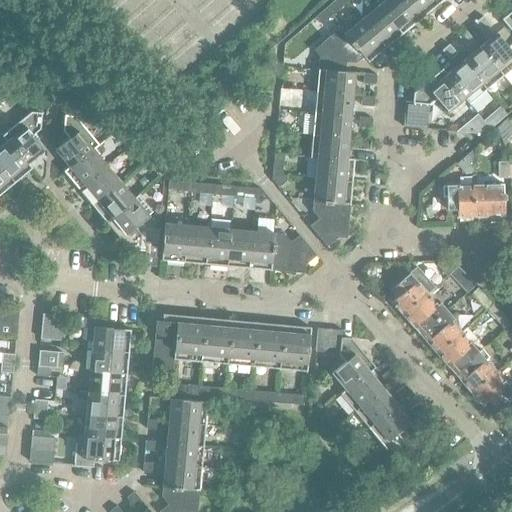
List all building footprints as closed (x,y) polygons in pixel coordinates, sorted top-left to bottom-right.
[(338,11),(348,2),(345,0),(334,0),(331,3),(338,11)] [(402,33),(419,20),(402,0),(385,0),(379,5),(402,33)] [(402,0),(419,20),(442,0),(402,0)] [(386,47),(402,33),(379,5),(363,19),(386,47)] [(322,25),(332,16),(325,8),(315,17),(322,25)] [(511,10),(502,19),(511,31),(511,10)] [(491,26),(483,16),(475,23),(484,32),(491,26)] [(368,62),(386,47),(363,19),(346,33),(363,57),(368,62)] [(363,57),(346,33),(341,27),(314,50),(319,57),(318,69),(345,72),(346,62),(356,63),(363,57)] [(466,47),(474,40),(466,30),(458,37),(466,47)] [(503,76),(511,68),(511,43),(508,47),(497,33),(480,47),(503,76)] [(450,60),(458,54),(449,44),(442,50),(450,60)] [(486,90),(503,76),(480,47),(463,61),(486,90)] [(471,103),(486,90),(463,61),(447,74),(465,97),(471,103)] [(355,73),(345,72),(318,69),(316,91),(353,94),(355,73)] [(465,97),(447,74),(442,69),(413,93),(413,102),(405,102),(403,127),(426,129),(429,104),(437,97),(449,111),(465,97)] [(376,84),(376,75),(364,73),(363,83),(376,84)] [(351,116),(353,94),(316,91),(314,112),(351,116)] [(374,97),(373,97),(362,96),(361,105),(373,107),(374,97)] [(113,121),(120,115),(111,104),(103,110),(113,121)] [(3,134),(28,163),(44,149),(33,135),(40,129),(42,113),(31,112),(3,134)] [(349,137),(351,116),(314,112),(312,133),(349,137)] [(69,167),(92,148),(98,143),(75,116),(64,115),(63,131),(69,139),(56,150),(69,167)] [(372,128),(372,118),(360,117),(359,127),(372,128)] [(497,128),(501,139),(511,129),(511,127),(506,120),(497,128)] [(132,144),(139,138),(131,128),(123,134),(132,144)] [(347,159),(349,137),(312,133),(310,157),(317,158),(347,159)] [(32,168),(28,163),(3,134),(0,137),(0,164),(15,182),(32,168)] [(357,148),(369,150),(370,140),(358,139),(357,148)] [(146,161),(153,155),(145,144),(137,151),(146,161)] [(79,189),(107,165),(92,148),(69,167),(64,171),(79,189)] [(472,151),(457,164),(465,173),(472,173),(472,151)] [(272,174),(282,175),(284,155),(274,154),(272,174)] [(354,159),(347,159),(317,158),(315,179),(352,182),(354,159)] [(159,178),(164,174),(167,171),(158,161),(151,167),(159,178)] [(499,179),(511,178),(510,162),(499,162),(499,179)] [(0,195),(15,182),(0,164),(0,195)] [(92,205),(120,182),(107,165),(79,189),(92,205)] [(282,175),(272,174),(272,180),(278,188),(287,181),(287,176),(282,176),(282,175)] [(350,205),(352,182),(315,179),(313,201),(350,205)] [(176,191),(190,192),(191,182),(177,181),(176,191)] [(106,222),(134,198),(120,182),(92,205),(106,222)] [(212,194),(213,184),(200,183),(199,193),(212,194)] [(473,185),(474,217),(504,215),(504,195),(507,195),(507,184),(473,185)] [(233,196),(234,186),(221,185),(220,195),(233,196)] [(457,217),(474,217),(473,185),(443,186),(443,197),(446,197),(447,210),(457,210),(457,217)] [(255,198),(256,189),(243,187),(242,197),(255,198)] [(268,197),(261,189),(256,189),(255,198),(255,203),(260,204),(268,197)] [(140,251),(141,241),(141,235),(135,227),(149,216),(134,198),(106,222),(129,250),(140,251)] [(347,238),(350,205),(313,201),(312,211),(319,219),(310,226),(327,247),(338,237),(347,238)] [(183,262),(187,225),(165,223),(161,260),(183,262)] [(205,264),(209,227),(187,225),(183,262),(205,264)] [(227,266),(230,229),(209,227),(205,264),(227,266)] [(249,268),(252,231),(230,229),(227,266),(249,268)] [(271,270),(274,234),(252,231),(249,268),(271,270)] [(290,242),(289,241),(284,234),(274,234),(271,270),(305,273),(305,264),(316,255),(299,235),(290,242)] [(156,267),(158,244),(145,242),(143,266),(156,267)] [(467,293),(476,284),(458,267),(449,275),(467,293)] [(403,314),(427,293),(416,281),(419,279),(412,271),(391,289),(398,297),(392,302),(403,314)] [(493,303),(490,300),(478,287),(464,301),(479,317),(486,310),(493,303)] [(420,334),(447,311),(440,304),(438,305),(427,293),(403,314),(420,334)] [(511,325),(511,324),(493,303),(486,310),(504,330),(511,325)] [(19,311),(13,311),(0,309),(0,323),(18,324),(19,311)] [(437,353),(462,332),(451,320),(453,318),(447,311),(420,334),(437,353)] [(66,316),(47,314),(43,314),(41,326),(65,328),(66,316)] [(297,334),(284,332),(284,325),(271,324),(270,331),(258,330),(258,323),(245,321),(244,329),(231,327),(232,320),(219,319),(218,326),(205,325),(206,318),(192,317),(192,324),(177,322),(173,359),(202,362),(228,364),(254,367),(281,369),(307,372),(311,328),(297,326),(297,334)] [(106,328),(107,320),(88,318),(86,341),(93,341),(92,349),(129,352),(131,330),(106,328)] [(173,359),(177,322),(156,321),(152,372),(172,373),(173,359)] [(0,335),(16,337),(18,324),(0,323),(0,335)] [(64,341),(65,328),(41,326),(40,339),(64,341)] [(342,338),(342,330),(317,328),(315,352),(339,354),(345,361),(332,372),(347,391),(370,372),(375,367),(351,338),(342,338)] [(460,368),(481,350),(474,343),(472,345),(462,332),(437,353),(448,366),(454,360),(460,368)] [(127,374),(129,352),(92,349),(90,371),(127,374)] [(39,350),(38,366),(51,368),(61,369),(63,353),(39,350)] [(472,392),(496,371),(485,359),(487,357),(481,350),(460,368),(467,375),(461,380),(472,392)] [(14,364),(15,354),(2,353),(1,363),(14,364)] [(13,373),(14,364),(1,363),(0,372),(13,373)] [(50,377),(51,368),(38,366),(37,376),(50,377)] [(388,384),(398,376),(391,368),(382,377),(388,384)] [(125,396),(127,374),(90,371),(88,392),(125,396)] [(511,390),(496,371),(472,392),(482,405),(488,400),(495,407),(505,399),(507,401),(511,396),(511,390)] [(355,412),(383,388),(370,372),(347,391),(341,395),(355,412)] [(199,396),(199,386),(187,385),(187,394),(199,396)] [(402,401),(411,392),(405,385),(395,393),(402,401)] [(225,398),(226,388),(214,387),(213,397),(225,398)] [(369,428),(397,405),(383,388),(355,412),(369,428)] [(251,400),(252,391),(240,390),(239,399),(251,400)] [(132,418),(132,411),(123,410),(125,396),(88,392),(81,392),(80,400),(87,400),(86,414),(123,418),(132,418)] [(277,403),(278,393),(266,392),(265,402),(277,403)] [(303,405),(304,396),(292,394),(292,404),(303,405)] [(0,405),(10,407),(11,397),(0,396),(0,405)] [(161,408),(162,398),(149,397),(148,407),(161,408)] [(205,424),(207,402),(170,399),(168,421),(205,424)] [(34,409),(47,410),(47,401),(35,400),(34,409)] [(416,418),(426,409),(419,402),(410,410),(416,418)] [(0,415),(9,416),(10,407),(0,405),(0,415)] [(397,405),(369,428),(391,454),(405,443),(397,433),(411,422),(397,405)] [(46,420),(47,410),(34,409),(33,418),(46,420)] [(121,439),(123,418),(86,414),(84,436),(121,439)] [(159,430),(160,420),(147,419),(146,429),(159,430)] [(203,446),(205,424),(168,421),(166,443),(203,446)] [(30,448),(54,451),(55,438),(31,436),(30,448)] [(119,461),(121,439),(84,436),(83,443),(76,443),(74,466),(93,467),(94,459),(119,461)] [(157,452),(158,442),(145,441),(144,450),(157,452)] [(201,467),(203,446),(166,443),(165,464),(201,467)] [(52,464),(54,451),(30,448),(29,461),(52,464)] [(411,456),(400,466),(409,476),(420,467),(411,456)] [(155,473),(156,463),(143,462),(142,472),(155,473)] [(199,490),(201,467),(165,464),(163,486),(199,490)] [(197,511),(199,490),(163,486),(162,497),(168,504),(159,511),(197,511)] [(135,508),(142,501),(134,491),(126,498),(135,508)]
